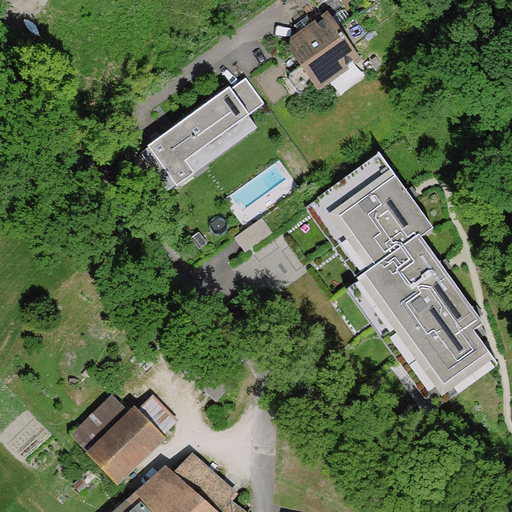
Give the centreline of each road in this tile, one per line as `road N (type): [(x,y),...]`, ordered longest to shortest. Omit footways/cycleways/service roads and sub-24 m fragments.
road 1 (residential): [(0,74),(272,368),(485,511)]
road 2 (track): [(263,452),(229,451),(192,437),(136,485)]
